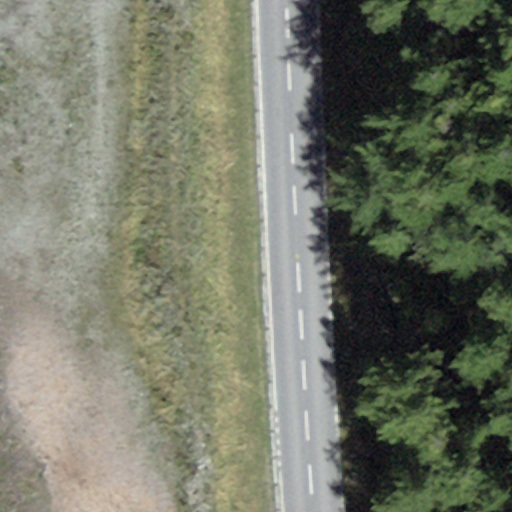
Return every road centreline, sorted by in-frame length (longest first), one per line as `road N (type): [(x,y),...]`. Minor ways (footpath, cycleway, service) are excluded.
road 1 (track): [(105,0),(104,144),(91,253),(96,511)]
road 2 (tertiary): [(288,0),(311,511)]
